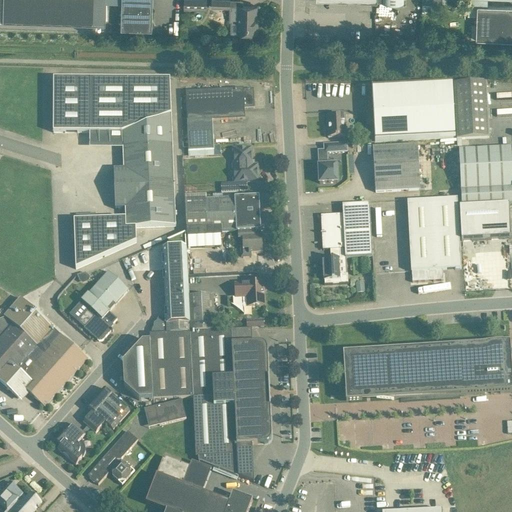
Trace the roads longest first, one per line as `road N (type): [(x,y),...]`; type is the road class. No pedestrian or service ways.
road 1 (unclassified): [(299,321),(288,0)]
road 2 (unclassified): [(299,321),(511,303)]
road 3 (unknown): [(306,407),(511,401)]
road 4 (unclassified): [(276,511),(307,419),(299,321)]
road 5 (unclassified): [(30,449),(144,321)]
